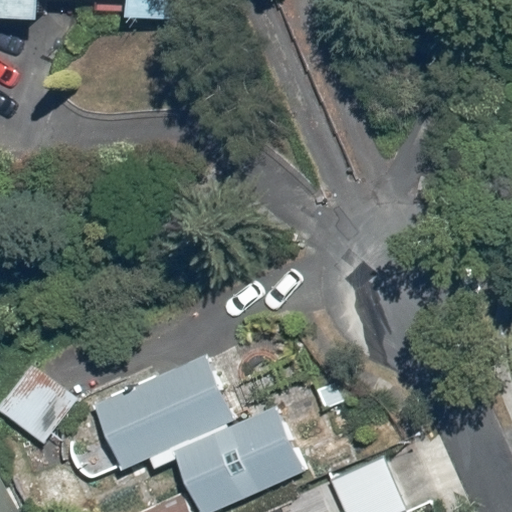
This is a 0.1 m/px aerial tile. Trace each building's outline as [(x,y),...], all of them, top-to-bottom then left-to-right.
[(198,0),(0,0),(0,23),(57,24),(57,1),(135,1),(135,27),(199,27),(198,0)] [(197,480),(139,510),(139,511),(221,511),(307,467),(277,408),(239,428),(205,362),(166,382),(159,369),(113,394),(118,404),(103,411),(114,432),(78,450),(96,484),(134,464),(139,472),(158,462),(164,474),(187,462),(197,480)] [(41,366),(4,409),(50,448),(86,404),(41,366)] [(335,473),(351,511),(406,511),(414,509),(389,450),(335,473)] [(0,511),(20,511),(0,467),(0,511)]
